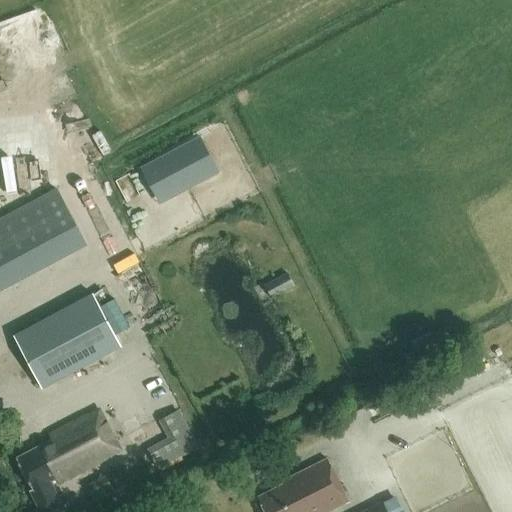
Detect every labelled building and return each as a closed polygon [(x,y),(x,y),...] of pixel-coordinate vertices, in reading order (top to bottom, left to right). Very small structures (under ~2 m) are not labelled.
[(11,273),(0,273),(0,314),(13,314),(11,273)] [(120,280),(15,336),(43,389),(148,333),(120,280)] [(182,451),(200,442),(182,404),(164,413),(182,451)] [(121,451),(106,422),(100,410),(85,417),(85,416),(49,435),(52,440),(17,459),(33,489),(30,491),(41,511),(50,511),(64,505),(52,481),(56,479),(60,485),(107,461),(106,459),(121,451)] [(149,443),(171,431),(164,419),(143,431),(149,443)] [(279,487),(258,498),(265,511),(330,511),(350,502),(328,459),(277,484),(279,487)] [(106,475),(86,484),(95,502),(115,492),(106,475)] [(400,488),(384,492),(388,506),(403,503),(400,488)]
